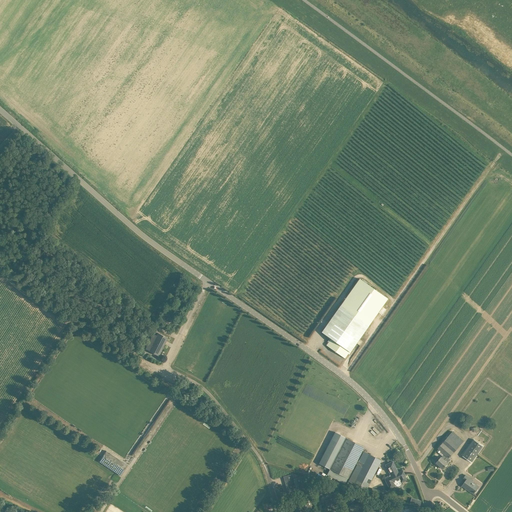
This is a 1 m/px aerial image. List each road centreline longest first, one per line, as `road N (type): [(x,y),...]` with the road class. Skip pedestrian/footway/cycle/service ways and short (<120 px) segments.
road 1 (unclassified): [(425,493),(405,447),(364,393),(206,280)]
road 2 (unclassified): [(279,511),(263,463),(214,399),(163,366),(206,280)]
road 3 (track): [(504,147),(343,376)]
road 4 (unclassified): [(206,280),(135,230),(21,127)]
road 5 (track): [(163,366),(59,316),(0,268)]
